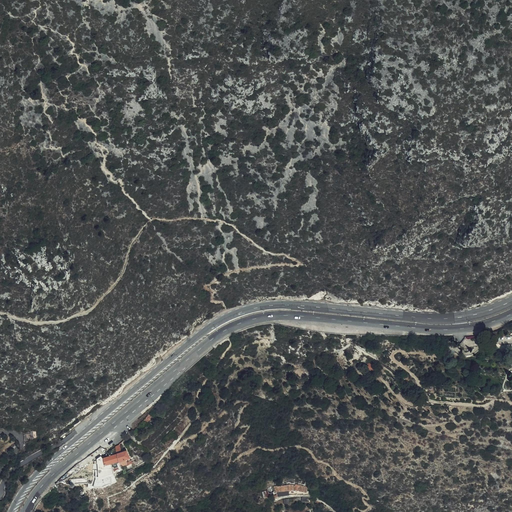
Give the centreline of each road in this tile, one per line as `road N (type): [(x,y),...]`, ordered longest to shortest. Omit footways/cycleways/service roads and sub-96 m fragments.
road 1 (primary): [(511,302),(437,319),(289,305),(234,314),(38,470),(10,511)]
road 2 (primary): [(24,511),(58,469),(236,324),(285,315),(456,329),(511,313)]
road 3 (track): [(479,341),(467,352),(443,346),(435,356),(392,357),(425,399),(511,404)]
